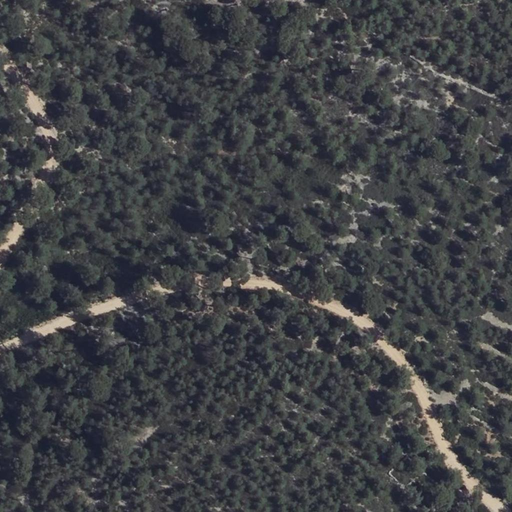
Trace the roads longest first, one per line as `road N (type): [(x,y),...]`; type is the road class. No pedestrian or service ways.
road 1 (track): [(0,348),(167,285),(239,277),(291,288),(364,324),(412,377),(472,490),(498,511)]
road 2 (track): [(0,58),(27,91),(48,162),(0,255)]
